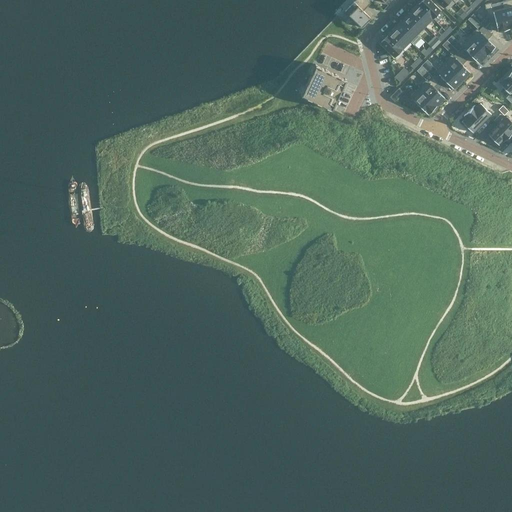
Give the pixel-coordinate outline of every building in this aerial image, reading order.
[(372,2),(370,0),(355,0),(344,11),(361,27),(370,18),(363,11),(372,2)] [(440,10),(429,0),(422,0),(418,4),(432,18),(440,10)] [(511,27),(511,0),(507,0),(502,1),(509,28),(511,27)] [(509,28),(502,1),(491,4),(491,2),(484,4),(489,23),(495,21),(498,31),(509,28)] [(432,18),(418,4),(411,12),(424,25),(432,18)] [(417,33),(424,25),(411,12),(403,20),(417,33)] [(403,20),(395,27),(409,41),(413,45),(421,37),(417,33),(403,20)] [(488,39),(492,34),(483,25),(479,30),(477,28),(469,37),(487,55),(495,46),(488,39)] [(395,27),(388,35),(402,48),(409,41),(395,27)] [(394,56),(402,48),(388,35),(380,43),(386,48),(394,56)] [(487,55),(469,37),(460,45),(462,47),(458,51),(467,60),(471,56),(478,63),(482,59),(483,61),(487,57),(486,55),(487,55)] [(462,64),(467,60),(458,51),(453,55),(452,54),(443,62),(461,80),(462,80),(463,81),(467,77),(466,75),(470,72),(462,64)] [(461,80),(443,62),(435,71),(437,72),(432,77),(441,86),(446,81),(453,89),(457,85),(458,86),(462,82),(461,81),(461,80)] [(346,79),(315,64),(300,95),(331,110),(331,109),(346,79)] [(511,69),(503,79),(503,80),(499,84),(510,94),(506,98),(511,102),(511,101),(511,69)] [(437,90),(441,86),(432,77),(428,81),(426,79),(418,88),(436,106),(437,105),(438,106),(442,102),(441,101),(444,97),(437,90)] [(403,92),(398,88),(390,96),(395,101),(403,92)] [(436,106),(418,88),(409,96),(428,114),(431,110),(433,112),(437,108),(435,106),(436,106)] [(472,132),(491,114),(480,103),(476,107),(474,105),(463,116),(466,118),(462,122),(464,124),(463,126),(468,131),(470,130),(472,132)] [(503,142),(511,132),(511,121),(506,116),(488,134),(499,145),(503,141),(503,142)]
